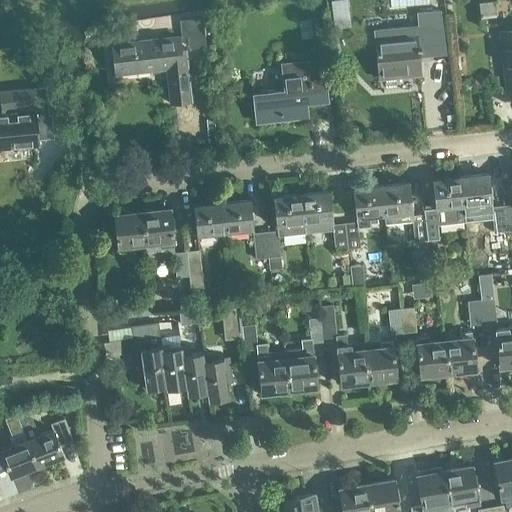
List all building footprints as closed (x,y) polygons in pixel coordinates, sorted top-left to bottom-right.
[(421,48),(433,47),(429,11),(406,14),(409,35),(375,39),(379,79),(420,75),(418,50),(421,50),(421,48)] [(323,14),(310,15),(313,38),(326,37),(323,14)] [(187,36),(188,48),(204,46),(201,18),(179,21),(181,37),(187,36)] [(506,65),(508,81),(509,91),(511,90),(511,30),(509,31),(510,43),(504,44),(504,49),(502,52),(504,63),(506,65)] [(179,52),(177,38),(177,37),(111,44),(114,74),(165,68),(169,103),(189,101),(183,51),(179,52)] [(281,65),(283,81),(284,89),(253,92),(256,122),(309,116),(308,102),(329,100),(324,60),(281,65)] [(0,114),(0,146),(35,143),(32,117),(49,115),(47,103),(35,104),(33,87),(0,90),(4,114),(0,114)] [(488,174),(461,177),(465,216),(492,213),(494,232),(507,231),(505,205),(492,206),(488,174)] [(465,216),(461,177),(433,180),(437,212),(425,214),(428,240),(440,238),(438,219),(465,216)] [(409,182),(381,185),(384,215),(385,218),(385,224),(413,221),(415,241),(428,240),(425,214),(413,215),(409,182)] [(354,188),(357,221),(358,225),(370,223),(369,217),(384,215),(381,185),(354,188)] [(330,191),(302,194),(306,231),(333,228),(333,224),(330,191)] [(306,231),(302,194),(274,197),(278,230),(278,233),(306,231)] [(250,199),(222,203),(225,233),(253,230),(250,199)] [(225,233),(222,203),(195,206),(198,236),(225,233)] [(171,207),(143,210),(146,244),(147,252),(163,250),(164,256),(174,255),(176,255),(175,252),(174,241),(175,241),(171,207)] [(131,246),(146,244),(143,210),(115,213),(118,247),(119,247),(119,252),(131,250),(131,246)] [(345,223),(348,249),(360,247),(358,225),(357,221),(345,223)] [(345,223),(333,224),(333,228),(336,250),(348,249),(345,223)] [(282,263),(278,233),(278,230),(266,231),(270,265),(282,263)] [(270,265),(266,231),(253,233),(256,259),(268,258),(269,265),(270,265)] [(200,250),(186,251),(189,276),(191,294),(192,302),(205,300),(200,250)] [(186,251),(175,252),(176,255),(174,255),(176,277),(189,276),(186,251)] [(362,263),(350,264),(352,283),(364,282),(362,263)] [(191,294),(182,295),(183,311),(193,310),(192,302),(191,294)] [(494,298),(480,299),(483,324),(496,322),(494,298)] [(480,299),(468,300),(471,325),(483,324),(480,299)] [(153,314),(151,300),(127,303),(128,317),(153,314)] [(333,304),(321,305),(325,341),(337,340),(342,384),(369,381),(365,341),(347,343),(346,334),(337,335),(333,304)] [(242,326),(240,305),(221,307),(225,340),(243,338),(242,326)] [(325,341),(321,305),(320,305),(321,309),(308,310),(311,340),(300,341),(301,356),(286,357),(290,390),(317,387),(313,354),(313,353),(312,343),(325,341)] [(414,306),(401,308),(403,332),(417,331),(414,306)] [(403,332),(401,308),(388,309),(391,333),(403,332)] [(193,310),(183,311),(179,311),(181,324),(206,321),(204,309),(193,310)] [(159,322),(132,326),(134,338),(160,335),(159,322)] [(255,324),(242,326),(243,338),(245,350),(257,349),(262,393),(290,390),(286,357),(271,359),(269,344),(258,345),(255,324)] [(511,365),(511,332),(509,333),(509,327),(496,329),(500,367),(511,365)] [(460,333),(460,338),(445,340),(448,372),(476,369),(472,332),(460,333)] [(162,348),(161,335),(134,338),(138,371),(144,371),(146,388),(167,385),(161,348),(162,348)] [(417,341),(417,343),(421,375),(448,372),(445,340),(429,342),(429,337),(417,338),(417,341)] [(380,339),(365,341),(369,381),(397,378),(393,340),(380,342),(380,339)] [(182,345),(162,348),(161,348),(167,385),(167,388),(187,385),(184,354),(182,345)] [(205,359),(204,351),(184,354),(187,385),(188,394),(208,391),(205,359)] [(233,382),(229,356),(205,359),(208,391),(209,399),(230,397),(228,383),(233,382)] [(39,434),(31,412),(18,415),(23,430),(27,439),(39,466),(64,455),(61,446),(74,440),(65,418),(51,423),(53,428),(39,434)] [(23,430),(18,415),(5,418),(12,435),(23,430)] [(39,466),(27,439),(1,449),(11,476),(39,466)] [(511,495),(511,458),(495,461),(501,493),(502,498),(511,495)] [(472,465),(445,470),(450,502),(451,508),(466,505),(478,504),(478,497),(472,465)] [(450,502),(445,470),(417,475),(424,511),(436,509),(435,505),(450,502)] [(394,479),(367,483),(371,511),(400,511),(394,479)] [(371,511),(367,483),(340,488),(343,511),(371,511)] [(281,496),(283,511),(311,511),(307,491),(281,496)]
